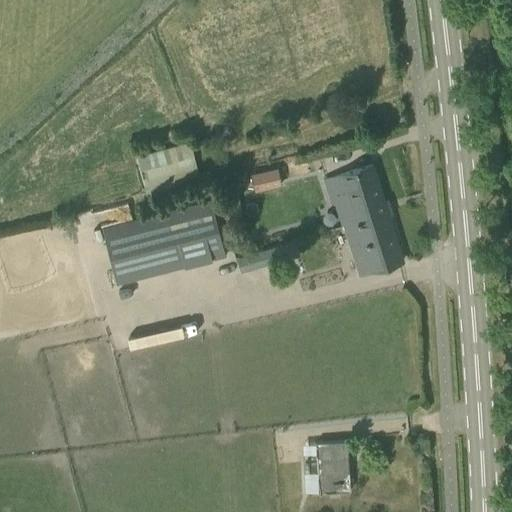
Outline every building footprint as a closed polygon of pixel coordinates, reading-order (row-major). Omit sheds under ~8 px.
[(195,181),(185,143),(140,155),(150,193),(195,181)] [(386,211),(371,164),(324,179),(332,204),(337,202),(344,224),(386,211)] [(276,167),(250,174),(254,192),(280,186),(276,167)] [(218,225),(242,220),(238,194),(223,197),(210,200),(210,199),(101,228),(117,285),(225,256),(218,225)] [(402,260),(386,211),(344,224),(360,274),(402,260)] [(277,262),(273,247),(237,257),(241,272),(277,262)] [(350,490),(347,440),(316,441),(316,443),(302,444),(305,491),(350,490)]
